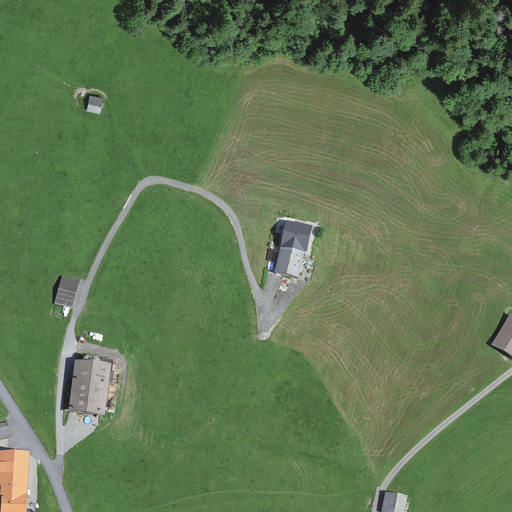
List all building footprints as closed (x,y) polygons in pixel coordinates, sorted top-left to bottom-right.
[(104,100),(89,97),(86,113),(100,116),(104,100)] [(313,233),(289,227),(277,277),(300,283),(313,233)] [(81,283),(63,278),(56,306),(74,310),(81,283)] [(511,315),(510,314),(491,344),(511,356),(511,315)] [(115,368),(78,363),(71,416),(96,419),(109,412),(115,368)] [(8,423),(0,424),(0,440),(11,439),(8,423)] [(28,511),(32,464),(4,462),(1,496),(0,496),(0,511),(28,511)] [(406,511),(409,500),(386,495),(382,511),(406,511)]
